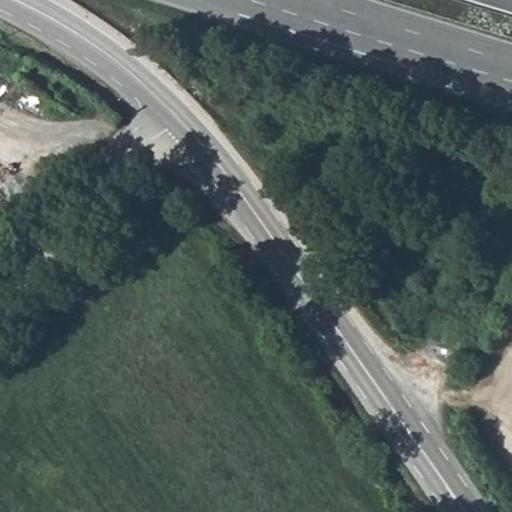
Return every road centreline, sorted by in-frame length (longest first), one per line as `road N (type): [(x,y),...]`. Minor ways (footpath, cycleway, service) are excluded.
road 1 (tertiary): [(464,511),(229,175),(182,120)]
road 2 (unclassified): [(0,301),(127,158),(182,120)]
road 3 (trunk): [(309,0),(511,62)]
road 4 (tertiary): [(182,120),(73,31),(13,0)]
road 5 (unknown): [(511,251),(403,424)]
